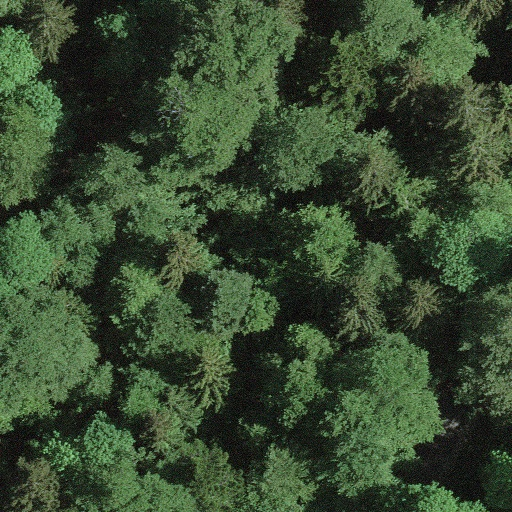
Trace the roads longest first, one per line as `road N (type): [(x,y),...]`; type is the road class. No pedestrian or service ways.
road 1 (track): [(251,0),(0,190)]
road 2 (unclassified): [(418,511),(511,385)]
